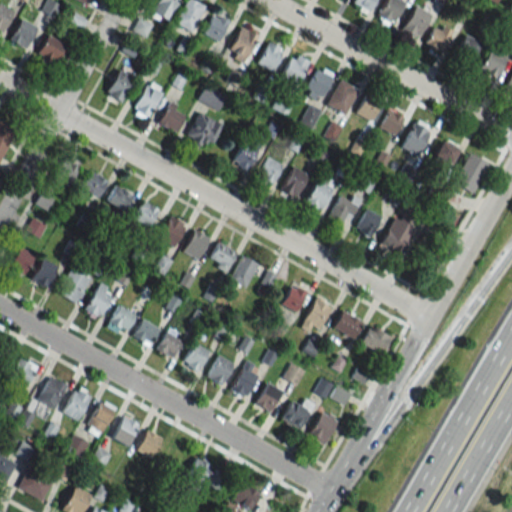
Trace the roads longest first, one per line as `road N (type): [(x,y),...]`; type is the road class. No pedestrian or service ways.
road 1 (residential): [(0,80),(427,317)]
road 2 (residential): [(0,308),(331,492)]
road 3 (motorway): [(511,248),(391,418),(339,474)]
road 4 (residential): [(265,0),(511,136)]
road 5 (residential): [(0,213),(119,0)]
road 6 (motorway): [(511,331),(407,511)]
road 7 (secondary): [(511,163),(427,317)]
road 8 (secondary): [(415,338),(339,474)]
road 9 (motorway): [(446,511),(511,398)]
